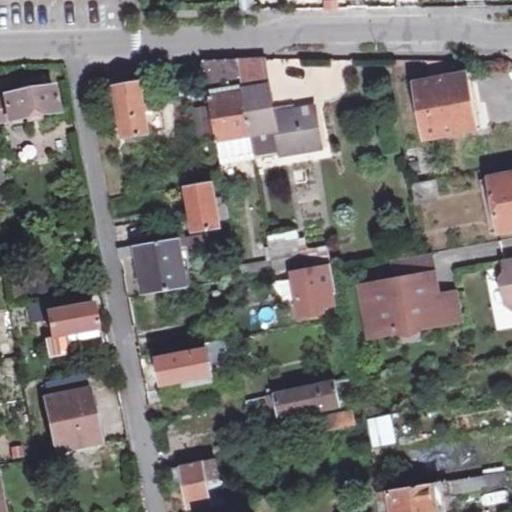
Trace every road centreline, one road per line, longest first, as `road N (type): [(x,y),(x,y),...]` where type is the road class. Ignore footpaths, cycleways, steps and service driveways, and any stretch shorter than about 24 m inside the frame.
road 1 (residential): [(69,45),(157,511)]
road 2 (residential): [(511,36),(292,32),(69,45)]
